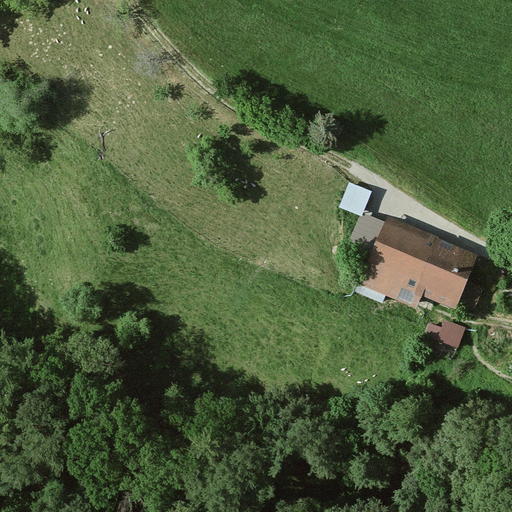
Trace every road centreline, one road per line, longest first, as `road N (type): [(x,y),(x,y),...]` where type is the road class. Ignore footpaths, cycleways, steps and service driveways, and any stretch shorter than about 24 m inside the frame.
road 1 (residential): [(238,109),(511,258)]
road 2 (track): [(131,0),(238,109)]
